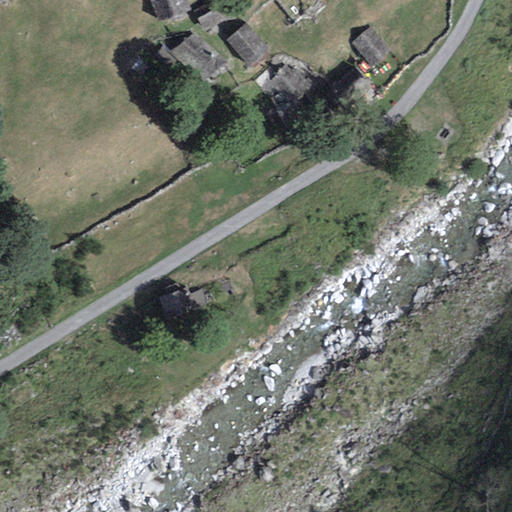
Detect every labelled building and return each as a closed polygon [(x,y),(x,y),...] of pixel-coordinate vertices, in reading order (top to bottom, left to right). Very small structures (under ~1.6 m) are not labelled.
[(187,0),(150,0),(159,22),(191,10),(187,0)] [(214,1),(194,13),(205,31),(225,19),(214,1)] [(247,23),(227,42),(249,67),(269,48),(247,23)] [(390,53),(369,29),(352,43),(372,68),(390,53)] [(208,79),(225,60),(194,33),(174,49),(169,53),(184,67),(190,63),(208,79)] [(274,79),(297,103),(314,86),(308,79),(304,82),(292,70),(290,73),(285,68),(274,79)] [(369,85),(356,68),(330,89),(343,106),(351,100),(369,85)] [(186,290),(159,299),(166,321),(204,309),(200,294),(189,298),(186,290)]
